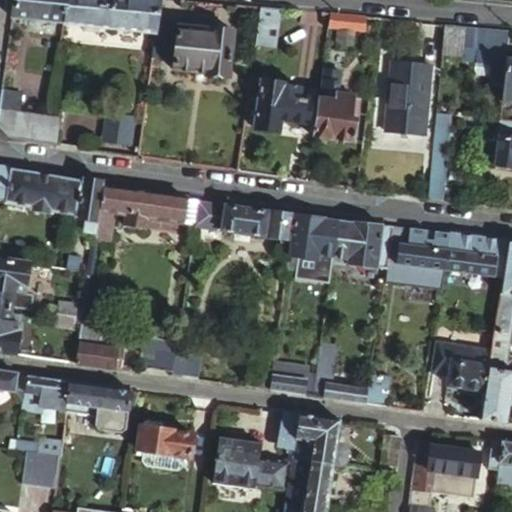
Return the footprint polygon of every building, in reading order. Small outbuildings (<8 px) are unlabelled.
[(63,23),(65,0),(13,0),(11,19),(63,24),(63,23)] [(65,0),(63,23),(63,24),(154,33),(155,27),(159,0),(65,0)] [(279,7),(259,5),(255,27),(276,30),(279,7)] [(364,15),(330,12),(328,23),(363,26),(364,15)] [(173,29),(155,27),(154,33),(150,58),(170,59),(170,68),(202,70),(201,73),(227,76),(231,30),(198,27),(198,23),(178,20),(174,23),(173,29)] [(463,25),(444,23),(440,54),(459,56),(463,25)] [(508,30),(484,27),(480,65),(503,68),(504,58),(508,30)] [(511,58),(504,58),(503,68),(499,98),(511,99),(511,58)] [(427,65),(389,61),(382,129),(419,134),(427,65)] [(336,68),(321,66),(310,127),(349,134),(353,104),(347,103),(350,88),(333,85),(336,68)] [(303,83),(252,76),(244,126),(273,131),(275,119),(303,124),(308,87),(303,86),(303,83)] [(0,131),(7,138),(54,145),(58,116),(19,111),(21,93),(0,90),(0,93),(0,131)] [(103,116),(102,146),(132,146),(133,116),(103,116)] [(443,128),(432,126),(423,198),(434,200),(443,128)] [(511,139),(494,137),(490,163),(511,166),(511,139)] [(418,166),(389,161),(385,190),(415,194),(418,166)] [(9,168),(0,166),(0,193),(7,195),(6,201),(32,205),(32,209),(53,212),(54,208),(74,211),(78,182),(9,172),(9,168)] [(79,178),(78,182),(74,211),(73,218),(83,219),(81,228),(93,229),(100,186),(101,182),(79,178)] [(196,199),(100,186),(93,229),(92,236),(112,239),(116,212),(128,214),(126,224),(145,227),(146,217),(193,224),(196,199)] [(240,206),(196,199),(193,224),(193,225),(288,240),(292,213),(240,206)] [(336,219),(292,213),(288,240),(286,256),(316,261),(317,257),(330,259),(336,219)] [(391,226),(336,219),(330,259),(343,261),(342,264),(384,271),(387,249),(391,226)] [(439,291),(443,271),(449,233),(432,231),(399,227),(395,251),(387,249),(384,271),(382,281),(439,291)] [(465,236),(449,233),(443,271),(499,280),(506,242),(465,236)] [(511,242),(506,242),(499,280),(491,331),(509,334),(511,316),(511,242)] [(68,250),(65,267),(77,269),(80,251),(68,250)] [(0,303),(10,305),(12,297),(18,298),(19,290),(26,291),(30,262),(0,257),(0,303)] [(58,300),(56,311),(74,314),(76,303),(58,300)] [(10,305),(0,303),(0,349),(17,352),(20,321),(8,319),(10,305)] [(56,311),(54,323),(72,325),(74,314),(56,311)] [(96,323),(79,320),(73,360),(117,366),(120,347),(93,342),(96,323)] [(503,368),(509,334),(491,331),(488,351),(482,388),(477,419),(503,422),(511,369),(503,368)] [(172,369),(176,339),(145,334),(140,364),(172,369)] [(336,343),(317,340),(313,363),(332,366),(336,343)] [(482,388),(488,351),(437,343),(433,371),(451,373),(450,383),(482,388)] [(306,377),(308,360),(278,355),(275,373),(306,377)] [(241,384),(266,388),(268,374),(269,367),(245,363),(241,384)] [(308,394),(363,402),(366,387),(331,382),(334,366),(332,366),(313,363),(308,394)] [(368,369),(366,387),(363,402),(380,405),(385,405),(390,372),(368,369)] [(0,384),(19,387),(20,374),(0,370),(0,384)] [(32,375),(20,374),(19,387),(25,396),(23,408),(40,410),(40,401),(41,392),(29,390),(32,375)] [(304,379),(268,374),(266,388),(301,393),(304,379)] [(58,379),(32,375),(29,390),(41,392),(67,396),(69,381),(58,379)] [(133,389),(69,381),(67,396),(66,406),(65,410),(98,415),(99,409),(129,413),(133,389)] [(67,396),(41,392),(40,401),(66,406),(67,396)] [(300,413),(281,410),(275,451),(285,453),(285,458),(293,459),(300,413)] [(340,419),(300,413),(293,459),(309,461),(318,462),(334,465),(346,467),(348,448),(344,443),(336,442),(340,419)] [(148,427),(143,425),(140,448),(145,449),(185,455),(191,456),(194,434),(167,429),(165,426),(149,424),(148,427)] [(398,463),(402,437),(384,434),(380,461),(398,463)] [(11,437),(9,447),(16,448),(18,438),(11,437)] [(40,438),(38,452),(59,455),(61,441),(40,438)] [(261,445),(220,439),(213,484),(254,491),(255,486),(281,491),(284,466),(258,462),(261,445)] [(417,457),(413,484),(432,487),(431,489),(435,490),(471,496),(477,452),(431,445),(432,440),(420,439),(417,457)] [(500,471),(504,441),(494,440),(490,469),(500,471)] [(511,442),(504,441),(500,471),(498,485),(511,487),(511,442)] [(185,455),(145,449),(144,458),(147,463),(179,468),(184,465),(185,455)] [(59,455),(38,452),(26,450),(22,481),(55,485),(59,455)] [(309,461),(302,502),(328,506),(334,465),(318,462),(309,461)] [(413,484),(408,511),(437,511),(439,503),(432,502),(435,490),(431,489),(432,487),(413,484)] [(385,511),(388,495),(362,491),(358,511),(364,511),(385,511)] [(302,502),(286,500),(285,510),(284,511),(326,511),(328,506),(302,502)]
